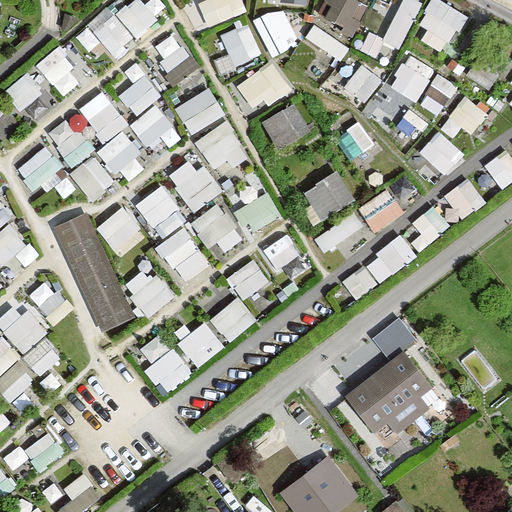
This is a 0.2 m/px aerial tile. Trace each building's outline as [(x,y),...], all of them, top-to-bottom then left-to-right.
[(139,32),(170,3),(167,0),(133,0),(120,12),(139,32)] [(200,0),(208,21),(248,7),(245,0),(200,0)] [(329,0),(323,13),(356,29),(369,0),(368,0),(329,0)] [(404,46),(419,0),(399,0),(385,39),(404,46)] [(426,21),(423,39),(454,45),(462,0),(427,0),(424,21),(426,21)] [(254,15),(273,51),(301,37),(282,1),(254,15)] [(90,45),(101,35),(115,50),(136,31),(109,3),(79,32),(90,45)] [(220,33),(238,63),(265,48),(247,17),(220,33)] [(316,20),(308,32),(342,55),(350,43),(316,20)] [(176,27),(153,43),(177,77),(200,61),(176,27)] [(372,27),(363,44),(377,51),(385,34),(372,27)] [(37,58),(64,91),(84,75),(58,42),(37,58)] [(406,50),(392,85),(421,96),(434,61),(406,50)] [(275,55),(250,71),(269,101),(294,85),(275,55)] [(468,71),(488,81),(495,66),(475,56),(468,71)] [(366,98),(384,74),(363,59),(345,82),(366,98)] [(140,64),(116,86),(139,111),(163,88),(140,64)] [(21,103),(43,88),(29,67),(7,82),(21,103)] [(440,68),(427,90),(447,102),(460,81),(440,68)] [(193,129),(226,109),(209,81),(176,101),(193,129)] [(105,136),(129,117),(103,85),(79,104),(105,136)] [(467,91),(449,114),(472,131),(490,108),(467,91)] [(148,141),(161,130),(171,141),(183,131),(156,99),(130,120),(148,141)] [(410,140),(426,116),(410,105),(394,129),(410,140)] [(307,131),(294,107),(267,123),(280,146),(307,131)] [(72,112),(49,126),(71,161),(94,147),(72,112)] [(216,167),(248,149),(229,115),(197,134),(216,167)] [(420,147),(447,170),(466,148),(439,125),(420,147)] [(127,178),(149,159),(122,126),(99,145),(127,178)] [(33,183),(63,163),(48,141),(18,161),(33,183)] [(504,183),(511,176),(511,149),(507,143),(486,159),(504,183)] [(94,195),(117,176),(95,149),(72,168),(94,195)] [(221,188),(195,151),(169,169),(195,207),(221,188)] [(446,190),(464,214),(487,196),(469,173),(446,190)] [(352,200),(336,176),(307,194),(323,219),(352,200)] [(164,178),(137,196),(160,233),(188,215),(164,178)] [(376,227),(406,209),(391,183),(360,201),(376,227)] [(271,187),(239,202),(251,227),(282,213),(271,187)] [(0,220),(12,216),(4,192),(0,193),(0,220)] [(206,242),(223,234),(232,253),(248,246),(226,198),(193,213),(206,242)] [(127,200),(99,217),(119,251),(147,235),(127,200)] [(436,200),(411,217),(427,239),(451,223),(436,200)] [(356,207),(315,231),(324,245),(364,222),(356,207)] [(87,212),(55,226),(70,260),(76,274),(85,297),(102,332),(120,325),(135,318),(87,212)] [(16,248),(27,259),(38,248),(8,217),(0,225),(0,256),(4,260),(16,248)] [(183,221),(157,240),(188,281),(214,262),(183,221)] [(279,265),(304,248),(289,227),(265,244),(279,265)] [(343,275),(358,294),(418,250),(403,230),(343,275)] [(245,293),(271,277),(255,253),(229,270),(245,293)] [(124,278),(148,310),(173,292),(149,260),(124,278)] [(212,314),(233,337),(259,313),(238,291),(212,314)] [(22,295),(0,315),(0,321),(25,347),(50,324),(22,295)] [(198,362),(226,341),(206,315),(178,336),(198,362)] [(417,341),(400,319),(374,339),(392,361),(405,351),(417,341)] [(161,328),(138,346),(170,386),(193,368),(161,328)] [(0,384),(12,396),(39,371),(1,331),(0,331),(0,384)] [(41,370),(64,352),(48,331),(25,349),(41,370)] [(434,388),(405,351),(392,361),(346,398),(375,434),(390,423),(399,435),(431,409),(422,398),(434,388)] [(0,424),(10,418),(0,402),(0,424)] [(41,463),(65,446),(50,426),(27,442),(41,463)] [(226,446),(230,470),(267,463),(262,439),(226,446)] [(65,511),(75,511),(104,491),(84,464),(49,490),(65,511)] [(329,477),(319,465),(282,494),(295,511),(340,511),(361,496),(340,469),(329,477)] [(49,511),(40,500),(23,511),(49,511)] [(404,511),(397,501),(382,511),(404,511)]
